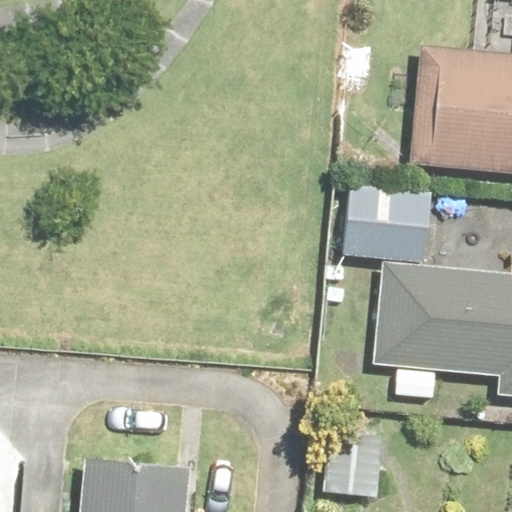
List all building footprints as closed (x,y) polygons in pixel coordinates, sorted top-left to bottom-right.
[(511,34),(467,33),(464,105),(388,98),(380,194),(511,205),(511,34)] [(511,340),(347,326),(343,397),(393,404),(390,433),(511,446),(511,340)] [(386,435),(355,431),(347,498),(379,502),(386,435)] [(511,511),(511,479),(492,478),(488,511),(511,511)] [(133,511),(134,507),(35,498),(33,511),(133,511)]
